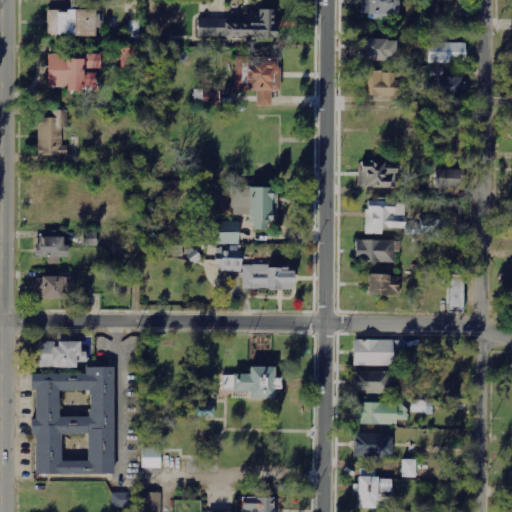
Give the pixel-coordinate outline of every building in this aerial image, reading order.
[(397,19),(397,0),(359,0),(360,14),(368,14),(368,19),(397,19)] [(94,36),(94,28),(103,28),(103,14),(94,13),(95,10),(47,9),(46,35),(94,36)] [(197,37),(274,38),(274,10),(248,10),(248,20),(197,20),(197,37)] [(270,58),(276,58),(277,39),(264,38),(263,50),(270,50),(270,58)] [(362,60),(398,60),(398,39),(362,39),(362,60)] [(429,63),(466,64),(466,43),(429,43),(429,63)] [(120,68),(134,68),(135,45),(120,44),(120,68)] [(47,87),(67,87),(67,90),(97,89),(97,70),(101,70),(100,54),(82,54),(82,59),(63,59),(63,53),(47,54),(47,87)] [(235,90),(242,90),(242,96),(256,96),(256,106),(271,106),(271,90),(280,91),(280,68),(276,68),(276,58),(235,57),(235,90)] [(156,65),(142,65),(142,77),(156,78),(156,65)] [(397,71),(363,71),(363,95),(397,95),(397,71)] [(439,96),(464,96),(464,77),(439,76),(439,96)] [(38,156),(65,156),(65,128),(67,128),(68,110),(52,110),(52,118),(39,118),(38,156)] [(359,162),(359,189),(397,187),(396,161),(359,162)] [(460,189),(460,169),(435,169),(435,189),(460,189)] [(216,180),(203,181),(204,199),(217,199),(216,180)] [(246,187),(232,187),(232,215),(247,215),(246,187)] [(264,230),(264,221),(277,222),(278,210),(283,210),(284,199),(277,198),(277,189),(249,188),(248,229),(264,230)] [(365,234),(382,234),(382,228),(403,228),(404,202),(366,201),(365,234)] [(421,234),(447,234),(446,219),(420,220),(421,234)] [(238,222),(214,222),(213,244),(238,245),(238,222)] [(82,246),(96,246),(96,232),(82,233),(82,246)] [(63,237),(37,237),(37,258),(48,258),(48,264),(60,264),(60,258),(67,258),(68,245),(63,245),(63,237)] [(394,262),(393,240),(356,240),(356,262),(394,262)] [(242,247),(223,247),(222,259),(219,259),(218,272),(241,272),(242,247)] [(242,290),(293,289),(293,268),(263,269),(263,265),(242,265),(242,290)] [(397,296),(398,285),(389,285),(389,274),(368,274),(367,295),(397,296)] [(448,312),(462,312),(462,275),(448,275),(448,312)] [(35,299),(66,299),(66,290),(72,291),(72,277),(36,277),(35,299)] [(130,293),(130,281),(115,281),(116,293),(130,293)] [(407,341),(353,339),(353,365),(393,366),(393,353),(407,354),(407,341)] [(79,343),(50,343),(50,341),(38,342),(39,368),(76,367),(76,362),(87,362),(86,352),(79,352),(79,343)] [(246,372),(246,365),(274,365),(274,374),(278,374),(278,387),(273,387),(273,396),(230,396),(230,388),(221,389),(221,375),(231,374),(231,372),(246,372)] [(114,370),(114,476),(36,477),(35,438),(30,438),(30,420),(35,420),(35,390),(31,390),(31,377),(86,377),(87,370),(114,370)] [(353,393),(389,394),(389,371),(354,371),(353,393)] [(397,425),(397,420),(407,420),(408,404),(354,403),(354,424),(397,425)] [(196,417),(214,416),(214,406),(195,406),(196,417)] [(353,457),(392,457),(393,433),(354,432),(353,457)] [(160,469),(161,449),(142,449),(142,468),(160,469)] [(415,460),(401,459),(401,477),(415,477),(415,460)] [(391,479),(375,479),(376,469),(358,469),(357,508),(374,509),(374,500),(379,500),(380,492),(391,493),(391,479)] [(160,511),(161,493),(144,492),(143,511),(160,511)] [(129,493),(111,493),(111,508),(129,508),(129,493)] [(281,511),(282,498),(241,498),(240,511),(281,511)]
